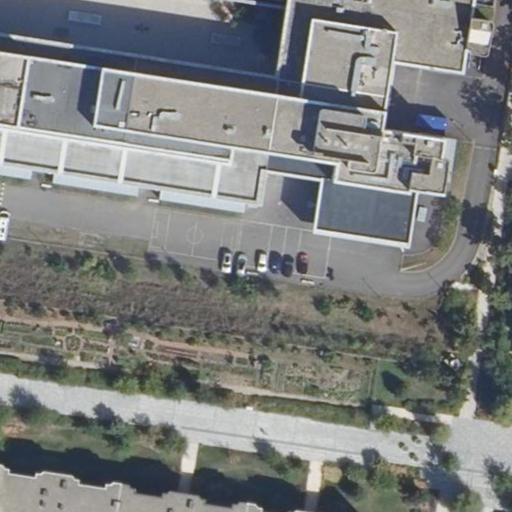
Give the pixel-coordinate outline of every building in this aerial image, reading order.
[(0,0),(0,162),(113,180),(124,112),(227,127),(217,196),(260,202),(265,167),(298,172),(304,132),(314,133),(308,174),(440,194),(441,188),(448,140),(450,127),(414,121),(411,135),(386,131),(388,117),(393,83),(384,82),(387,56),(406,59),(409,39),(426,41),(422,61),(451,66),(459,67),(463,44),(469,44),(468,47),(485,50),(489,20),(490,14),(468,11),(470,0),(0,0)] [(409,39),(406,59),(409,59),(422,61),(426,41),(409,39)] [(393,83),(402,84),(406,59),(387,56),(384,82),(393,83)] [(393,83),(388,117),(397,118),(402,84),(393,83)] [(227,127),(124,112),(113,180),(217,196),(227,127)] [(397,118),(388,117),(386,131),(411,135),(414,121),(397,118)] [(314,133),(304,132),(298,172),(308,174),(314,133)] [(6,470),(0,469),(0,511),(42,511),(48,477),(35,476),(34,481),(5,476),(6,470)] [(56,511),(62,479),(48,477),(42,511),(56,511)] [(71,481),(62,479),(56,511),(170,511),(173,497),(161,495),(160,500),(132,496),(133,491),(105,487),(105,492),(76,488),(76,481),(71,481)] [(183,511),(186,499),(173,497),(170,511),(183,511)] [(201,501),(186,499),(183,511),(257,511),(258,511),(229,506),(228,511),(201,507),(201,501)]
